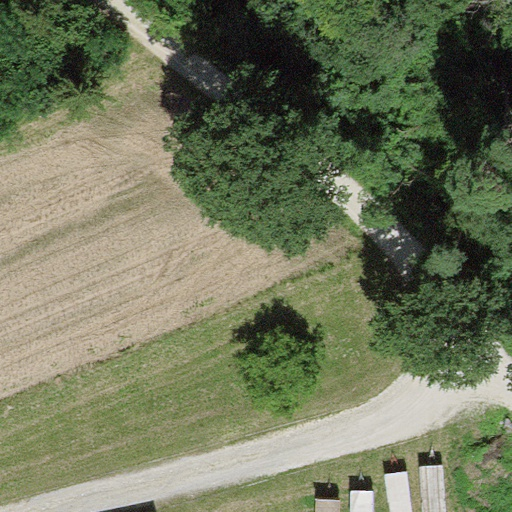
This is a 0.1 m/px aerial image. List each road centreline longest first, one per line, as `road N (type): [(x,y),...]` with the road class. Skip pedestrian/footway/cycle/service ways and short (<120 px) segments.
road 1 (track): [(114,0),(350,195),(511,384)]
road 2 (track): [(189,475),(385,423),(482,350)]
